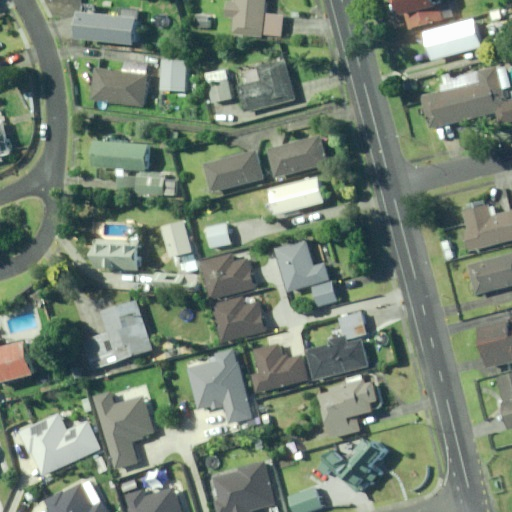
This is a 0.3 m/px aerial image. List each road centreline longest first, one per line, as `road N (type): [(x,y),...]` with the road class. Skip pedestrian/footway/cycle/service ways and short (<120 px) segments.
road 1 (residential): [(471,504),(389,188)]
road 2 (residential): [(389,188),(340,0)]
road 3 (residential): [(54,166),(46,58),(20,0)]
road 4 (residential): [(511,156),(389,188)]
